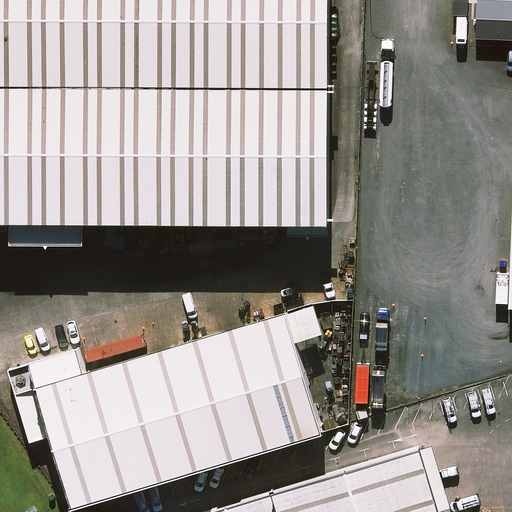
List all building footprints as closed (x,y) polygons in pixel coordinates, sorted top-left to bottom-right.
[(325,224),(325,0),(0,0),(0,222),(52,223),(325,224)] [(511,1),(479,0),(477,40),(511,41),(511,1)] [(468,29),(440,27),(439,39),(467,42),(468,29)] [(280,309),(32,384),(68,503),(316,428),(280,309)] [(432,511),(413,446),(269,489),(276,511),(432,511)] [(276,511),(269,489),(194,511),(276,511)]
